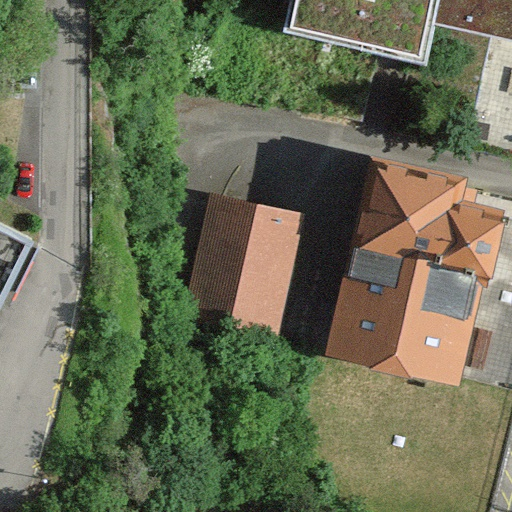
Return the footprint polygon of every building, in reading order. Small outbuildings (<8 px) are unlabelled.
[(438,0),(292,0),(286,29),(427,58),(434,22),(438,0)] [(511,0),(438,0),(434,22),(511,36),(511,0)] [(472,181),(379,159),(332,354),(465,386),(507,214),(466,205),(472,181)] [(277,350),(305,212),(212,193),(185,331),(277,350)] [(0,310),(36,234),(0,217),(0,310)]
